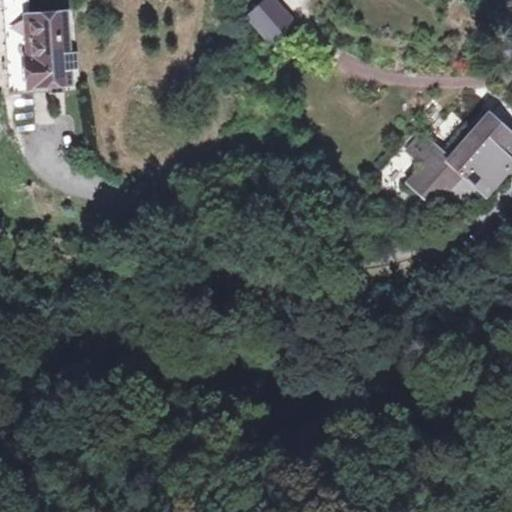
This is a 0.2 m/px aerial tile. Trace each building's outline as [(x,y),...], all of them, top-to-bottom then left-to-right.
[(0,0),(5,82),(66,79),(62,10),(26,10),(25,0),(0,0)] [(272,47),(298,21),(277,0),(263,0),(245,19),(272,47)] [(489,112),(476,126),(489,138),(503,124),(489,112)] [(449,156),(441,148),(426,165),(408,183),(430,203),(449,182),(462,193),(476,180),(483,187),(511,156),(511,131),(503,124),(489,138),(476,126),(449,156)] [(426,165),(441,148),(425,132),(408,149),(426,165)]
